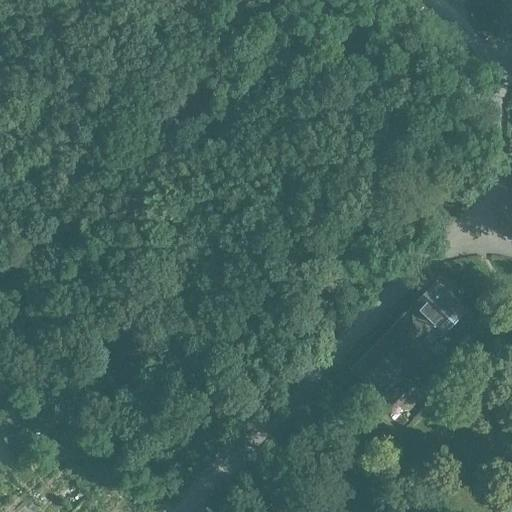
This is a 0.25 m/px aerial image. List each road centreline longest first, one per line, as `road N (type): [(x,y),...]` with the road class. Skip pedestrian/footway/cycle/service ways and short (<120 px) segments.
road 1 (unclassified): [(302,391),(415,272),(473,232)]
road 2 (unclassified): [(181,511),(302,391)]
road 3 (unclassified): [(473,232),(486,203),(500,94)]
road 4 (unclassified): [(302,391),(327,511)]
